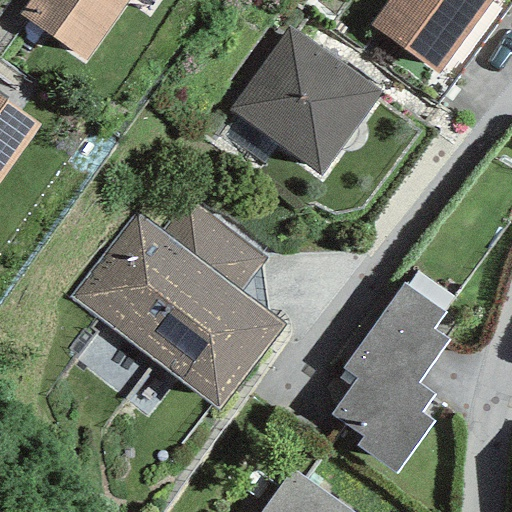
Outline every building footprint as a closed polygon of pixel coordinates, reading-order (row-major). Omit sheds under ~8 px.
[(29,0),(19,15),(85,61),(128,0),(29,0)] [(491,0),(388,0),(369,26),(437,75),(491,0)] [(382,92),(288,27),(227,111),(320,177),(382,92)] [(0,182),(40,125),(0,97),(0,182)] [(217,411),(283,326),(240,293),(266,261),(187,200),(161,232),(135,212),(68,297),(217,411)] [(396,476),(435,422),(423,413),(435,396),(417,384),(449,341),(433,330),(444,314),(403,284),(341,369),(356,380),(330,416),(363,439),(356,447),(396,476)] [(352,511),(291,470),(260,511),(352,511)]
